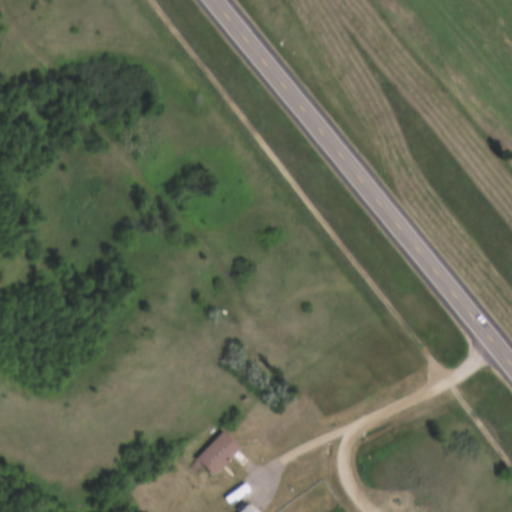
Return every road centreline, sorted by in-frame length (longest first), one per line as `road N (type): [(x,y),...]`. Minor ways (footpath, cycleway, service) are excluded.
road 1 (track): [(152,0),(511,455)]
road 2 (primary): [(511,361),(218,0)]
